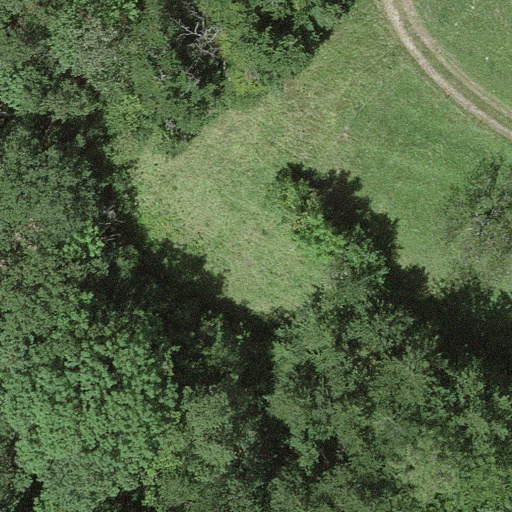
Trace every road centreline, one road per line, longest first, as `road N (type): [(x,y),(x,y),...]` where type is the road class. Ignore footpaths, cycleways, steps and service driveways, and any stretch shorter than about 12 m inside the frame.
road 1 (track): [(511,400),(436,337),(319,187),(304,115),(316,68),(371,0)]
road 2 (track): [(511,125),(473,103),(394,18),(391,0)]
